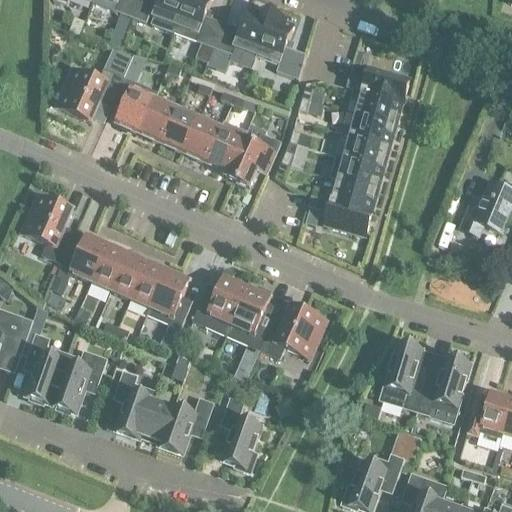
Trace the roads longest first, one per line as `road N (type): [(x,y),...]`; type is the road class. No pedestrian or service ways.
road 1 (residential): [(511,342),(373,300),(0,139)]
road 2 (residential): [(511,73),(314,0)]
road 3 (residential): [(136,467),(0,412)]
